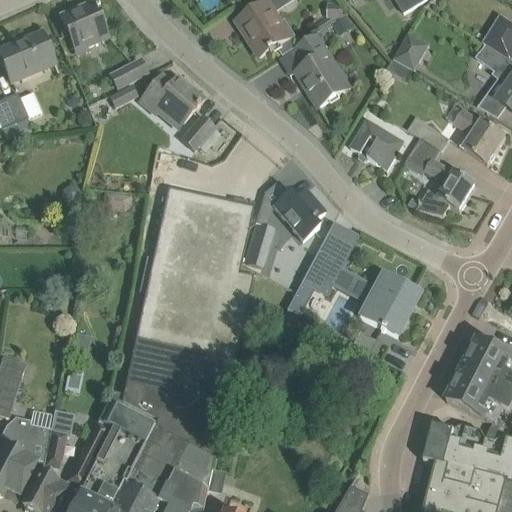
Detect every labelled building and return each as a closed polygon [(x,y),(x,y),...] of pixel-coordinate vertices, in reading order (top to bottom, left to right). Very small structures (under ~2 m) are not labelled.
[(75,51),(88,45),(106,37),(97,16),(99,15),(97,11),(95,12),(92,5),(61,18),(75,51)] [(286,22),(280,25),(268,6),(237,25),(260,61),(291,42),(296,39),(286,22)] [(344,10),(332,9),(331,18),(343,19),(344,10)] [(511,25),(500,18),(482,46),(486,49),(510,64),(511,61),(511,25)] [(348,20),(335,29),(341,38),(354,29),(348,20)] [(53,63),(49,54),(41,35),(0,52),(0,58),(11,85),(29,78),(27,74),(53,63)] [(394,63),(411,72),(415,74),(430,48),(409,37),(394,63)] [(318,111),(335,101),(345,94),(330,69),(335,66),(317,39),(297,51),(308,68),(298,74),(311,95),(309,97),(318,111)] [(511,64),(510,64),(486,49),(476,62),(495,75),(492,78),(498,82),(488,97),(511,114),(511,64)] [(405,82),(411,72),(394,63),(388,73),(405,82)] [(110,79),(117,92),(146,76),(140,64),(110,79)] [(149,77),(133,88),(139,96),(155,86),(149,77)] [(185,125),(196,112),(200,108),(199,107),(204,102),(178,80),(172,87),(162,79),(141,104),(157,117),(165,107),(185,125)] [(116,111),(138,99),(131,86),(109,98),(116,111)] [(31,130),(27,122),(29,121),(18,95),(5,101),(19,135),(31,130)] [(19,135),(5,101),(0,103),(0,127),(2,133),(3,132),(8,144),(20,139),(19,135)] [(506,141),(490,130),(464,113),(454,127),(473,139),(464,152),(488,168),(506,141)] [(194,153),(201,146),(214,130),(201,120),(182,143),(194,153)] [(421,142),(440,153),(442,155),(450,143),(417,121),(408,133),(421,142)] [(387,174),(397,156),(394,154),(401,144),(368,123),(351,152),(387,174)] [(434,163),(440,153),(421,142),(405,168),(424,180),(427,174),(447,187),(439,200),(429,193),(417,213),(416,212),(416,213),(444,220),(450,209),(460,215),(476,189),(434,163)] [(303,244),(304,243),(319,230),(314,225),(325,215),(313,201),(311,202),(305,195),(296,203),(279,183),(265,195),(259,215),(256,226),(259,227),(248,260),(263,265),(275,231),(268,229),(274,210),(303,244)] [(69,187),(63,192),(62,200),(66,207),(74,208),(81,203),(82,196),(78,189),(69,187)] [(153,428),(111,511),(203,511),(214,460),(254,279),(240,276),(250,230),(254,210),(168,192),(164,211),(122,405),(156,423),(153,428)] [(132,198),(105,195),(103,207),(108,214),(124,215),(131,209),(132,198)] [(329,235),(286,313),(296,318),(312,289),(326,296),(352,247),(349,245),(348,246),(331,238),(332,237),(329,235)] [(359,319),(380,330),(397,340),(420,297),(382,277),(359,319)] [(359,334),(351,348),(368,357),(376,343),(359,334)] [(511,361),(478,344),(447,405),(485,424),(493,428),(497,430),(504,416),(511,419),(511,416),(511,361)] [(0,419),(10,422),(25,367),(2,360),(0,367),(0,387),(3,389),(0,397),(0,419)] [(76,502),(70,511),(111,511),(153,428),(137,420),(124,413),(110,406),(100,425),(114,432),(76,502)] [(436,471),(425,511),(511,511),(511,416),(511,419),(504,416),(497,430),(493,428),(486,442),(482,434),(462,429),(454,434),(454,435),(434,430),(426,464),(437,467),(436,471)] [(0,454),(1,455),(0,457),(0,499),(2,501),(6,492),(19,499),(38,464),(43,466),(51,434),(51,433),(30,428),(31,424),(16,421),(7,428),(2,438),(0,441),(0,454)] [(42,474),(23,509),(28,511),(58,511),(66,497),(76,502),(114,432),(100,425),(68,483),(71,484),(68,490),(56,483),(57,481),(50,478),(53,472),(59,473),(66,437),(51,434),(43,466),(42,474)] [(336,511),(362,511),(368,497),(350,489),(336,511)]
